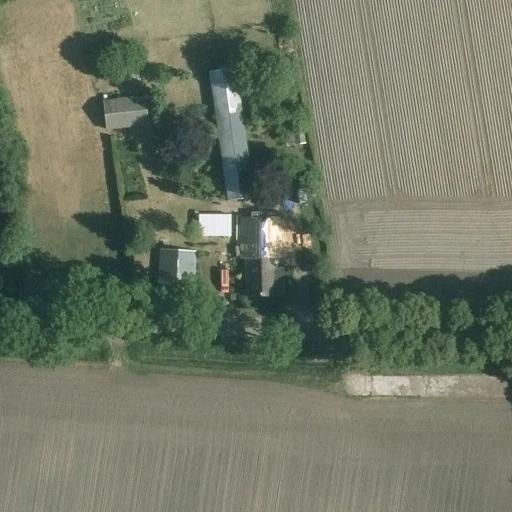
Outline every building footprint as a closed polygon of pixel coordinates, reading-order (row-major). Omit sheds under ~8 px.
[(227,201),(252,197),(231,67),(206,71),(227,201)] [(105,104),(109,131),(148,126),(144,98),(105,104)] [(87,156),(89,195),(107,194),(105,155),(87,156)] [(198,237),(216,237),(216,215),(198,215),(198,237)] [(282,297),(282,269),(278,269),(277,220),(242,220),(242,259),(245,259),(245,297),(282,297)] [(191,292),(194,251),(159,249),(156,290),(191,292)]
